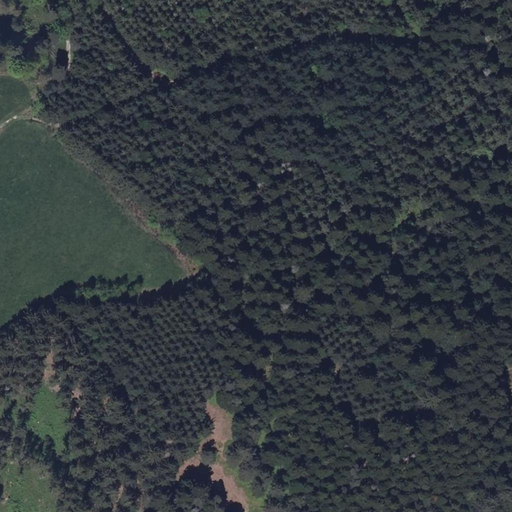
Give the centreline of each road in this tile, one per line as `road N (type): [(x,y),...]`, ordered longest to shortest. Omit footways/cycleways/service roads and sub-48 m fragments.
road 1 (track): [(0,135),(26,119),(92,118),(161,88),(98,0)]
road 2 (track): [(68,0),(72,55),(58,100),(26,119)]
